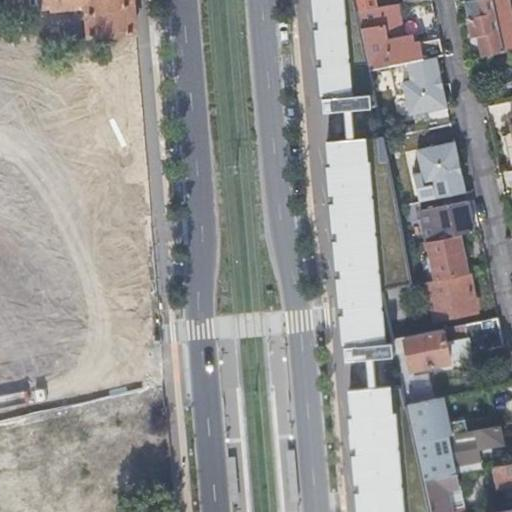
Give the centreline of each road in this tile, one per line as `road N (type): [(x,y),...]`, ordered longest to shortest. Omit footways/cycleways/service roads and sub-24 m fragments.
road 1 (primary): [(316,511),(264,0)]
road 2 (primary): [(181,0),(215,511)]
